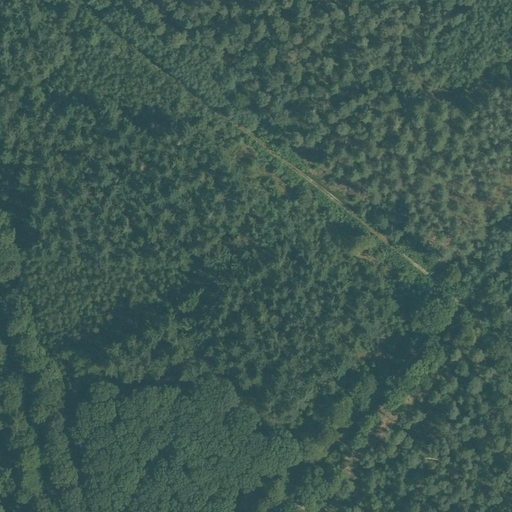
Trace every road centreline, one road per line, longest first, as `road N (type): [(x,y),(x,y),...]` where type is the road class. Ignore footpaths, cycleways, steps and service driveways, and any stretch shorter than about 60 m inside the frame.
road 1 (track): [(91,0),(511,340)]
road 2 (track): [(511,238),(453,296),(318,469)]
road 3 (track): [(65,511),(0,301)]
